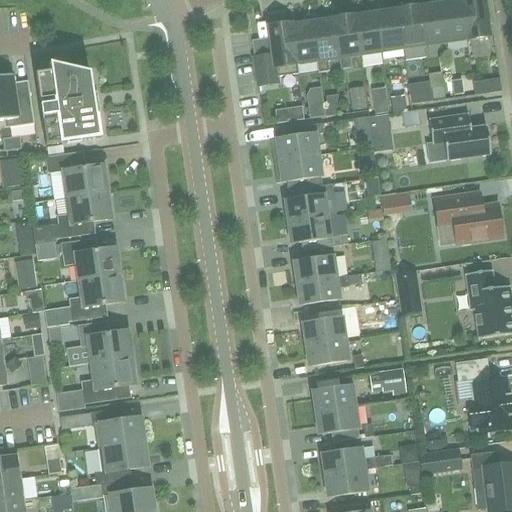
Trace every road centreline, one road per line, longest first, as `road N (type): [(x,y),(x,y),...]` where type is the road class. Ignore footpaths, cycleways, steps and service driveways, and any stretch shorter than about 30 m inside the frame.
road 1 (residential): [(191,127),(155,139),(207,511)]
road 2 (residential): [(284,511),(229,125)]
road 3 (tertiary): [(191,127),(246,511)]
